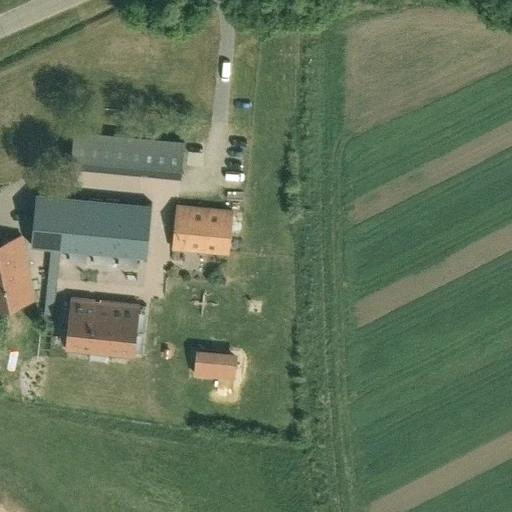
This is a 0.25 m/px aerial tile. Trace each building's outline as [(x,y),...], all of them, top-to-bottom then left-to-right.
[(181,175),(184,142),(75,131),(71,164),(181,175)] [(36,191),(31,245),(147,256),(152,202),(36,191)] [(228,252),(232,210),(178,205),(174,246),(228,252)] [(21,235),(0,239),(0,305),(34,298),(21,235)] [(65,349),(132,356),(134,357),(140,302),(72,295),(65,349)] [(195,374),(235,378),(238,352),(197,348),(195,374)]
